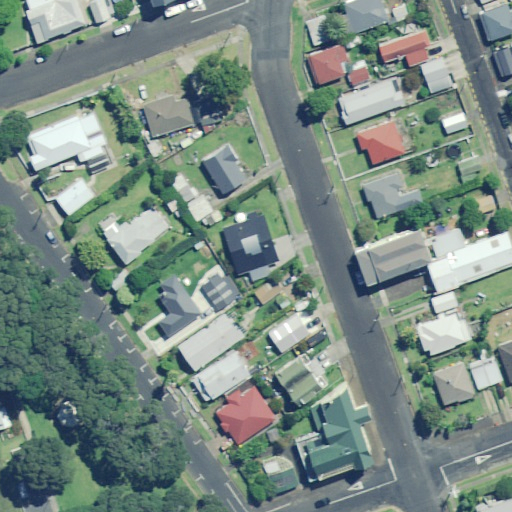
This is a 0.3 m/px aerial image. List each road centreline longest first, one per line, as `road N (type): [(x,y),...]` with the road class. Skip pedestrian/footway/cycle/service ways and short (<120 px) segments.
road 1 (unclassified): [(273,0),(275,92),(415,475)]
road 2 (unclassified): [(235,511),(0,189)]
road 3 (residential): [(0,87),(253,0)]
road 4 (residential): [(511,172),(450,0)]
